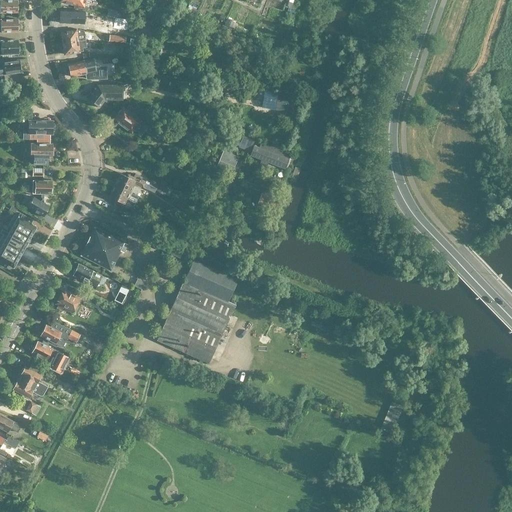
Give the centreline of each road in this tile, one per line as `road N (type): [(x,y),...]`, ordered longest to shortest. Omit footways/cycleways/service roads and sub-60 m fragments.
road 1 (secondary): [(511,318),(415,217),(393,174),(392,114),(429,0)]
road 2 (tertiary): [(33,291),(87,192),(94,161),(87,138),(48,86),(35,0)]
